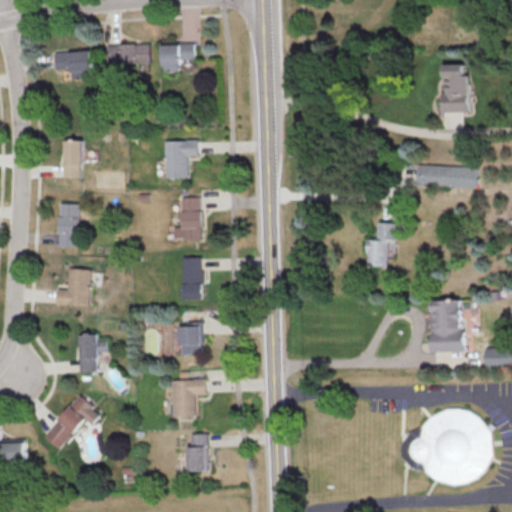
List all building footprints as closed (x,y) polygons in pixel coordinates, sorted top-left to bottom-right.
[(152,61),(151,42),(107,44),(107,63),(152,61)] [(163,44),(164,71),(181,71),(180,58),(195,58),(195,43),(163,44)] [(93,74),(92,49),(55,51),(56,68),(72,67),(73,76),(93,74)] [(463,63),(442,63),(443,111),(467,111),(467,74),(463,75),(463,63)] [(81,177),(81,164),(84,164),(84,139),(64,139),(65,177),(81,177)] [(199,139),(166,139),(167,177),(190,177),(189,155),(199,155),(199,139)] [(416,185),(473,187),(473,165),(417,164),(416,185)] [(175,239),(203,238),(202,196),(182,196),(183,226),(175,226),(175,239)] [(80,203),(61,202),(60,246),(79,246),(80,203)] [(369,265),(390,266),(391,243),(397,243),(398,222),(380,222),(380,239),(370,238),(369,265)] [(203,256),(184,256),(184,298),(204,298),(203,256)] [(58,304),(91,305),(92,268),(70,268),(69,288),(58,288),(58,304)] [(433,351),(466,350),(466,330),(463,330),(462,298),(433,299),(433,351)] [(183,354),(204,353),(203,325),(182,326),(183,354)] [(80,369),(99,368),(97,333),(79,334),(80,369)] [(511,346),(485,347),(486,365),(511,364),(511,346)] [(174,379),(175,416),(199,415),(199,394),(207,394),(207,378),(174,379)] [(62,449),(84,418),(93,424),(102,412),(78,394),(47,438),(62,449)] [(478,411),(465,407),(452,408),(440,413),(431,421),(426,428),(419,431),(412,437),(406,443),(406,456),(416,465),(427,470),(436,476),(447,482),(459,485),(472,483),(484,477),(493,468),(499,456),(500,442),(496,429),(489,418),(478,411)] [(210,433),(193,433),(193,446),(189,447),(189,453),(181,453),(181,470),(210,470),(210,433)] [(27,460),(27,440),(0,440),(0,446),(0,461),(27,460)]
